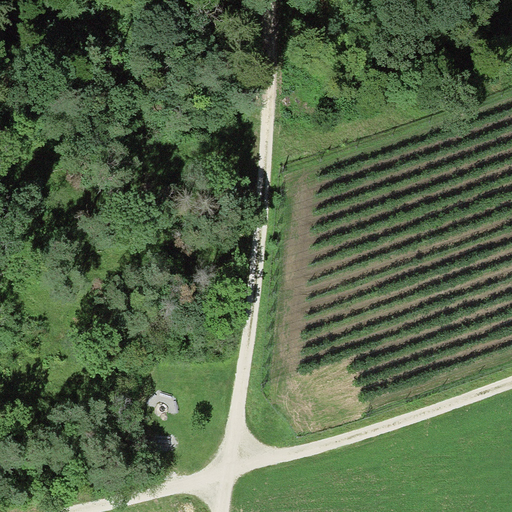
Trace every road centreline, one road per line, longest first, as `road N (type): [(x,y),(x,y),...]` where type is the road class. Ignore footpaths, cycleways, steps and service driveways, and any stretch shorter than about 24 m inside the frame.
road 1 (track): [(218,511),(252,281),(263,0)]
road 2 (track): [(68,511),(295,455),(511,382)]
